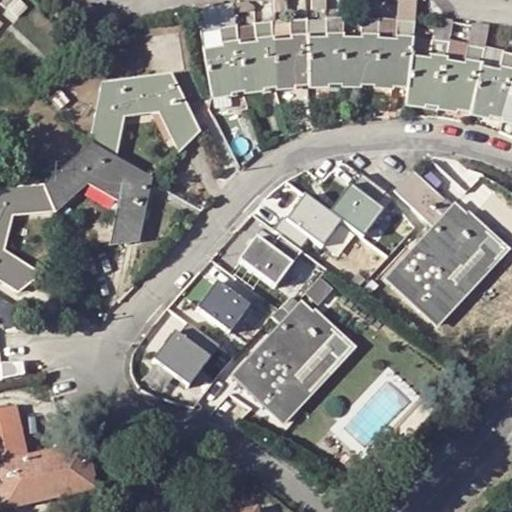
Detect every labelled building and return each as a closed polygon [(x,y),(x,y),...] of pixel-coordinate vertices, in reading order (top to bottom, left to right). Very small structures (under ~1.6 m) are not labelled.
[(29,7),(21,0),(13,0),(7,6),(19,17),(29,7)] [(275,0),(276,12),(289,12),(288,0),(275,0)] [(235,25),(235,30),(238,30),(238,24),(238,19),(232,18),(231,2),(214,4),(216,26),(235,25)] [(235,25),(216,26),(214,4),(193,8),(209,97),(240,92),(237,47),(236,32),(235,30),(235,25)] [(341,41),(341,22),(342,19),(309,19),(310,24),(306,24),(307,87),(339,87),(341,41)] [(307,87),(306,24),(306,20),(275,21),(275,26),(271,26),(274,89),(307,87)] [(372,88),(377,26),(377,21),(359,20),(359,42),(341,41),(339,87),(372,88)] [(412,29),(413,29),(413,23),(380,21),(380,26),(377,26),(372,88),(405,90),(411,38),(412,29)] [(436,21),(432,40),(449,41),(448,48),(452,48),(453,43),(455,37),(449,36),(452,22),(436,21)] [(237,47),(254,46),(253,22),(238,24),(238,30),(235,30),(236,32),(237,47)] [(237,47),(240,92),(274,89),(271,26),(271,22),(253,22),(254,46),(237,47)] [(455,37),(462,38),(465,23),(452,22),(449,36),(455,37)] [(484,48),(482,54),(488,53),(489,45),(485,44),(489,25),(470,23),(467,45),(484,48)] [(449,41),(432,40),(411,38),(405,90),(403,104),(437,108),(448,48),(449,41)] [(482,54),(484,48),(467,45),(453,43),(452,48),(448,48),(437,108),(469,114),(479,70),(482,54)] [(479,70),(469,114),(502,121),(511,83),(511,55),(501,53),(496,74),(479,70)] [(125,112),(160,106),(164,114),(171,113),(180,130),(174,136),(181,150),(200,130),(185,101),(178,104),(176,88),(177,87),(175,84),(168,85),(166,78),(172,77),(170,74),(106,83),(103,98),(106,97),(107,106),(101,105),(95,144),(113,156),(118,149),(125,112)] [(511,83),(502,121),(511,124),(511,83)] [(180,130),(171,113),(164,114),(174,136),(180,130)] [(39,212),(63,202),(92,179),(121,198),(119,206),(126,209),(121,229),(114,230),(111,244),(137,242),(144,210),(138,207),(145,195),(148,194),(149,190),(143,188),(146,181),(150,184),(151,180),(113,156),(95,144),(84,153),(86,155),(81,163),(78,159),(44,186),(2,191),(2,197),(0,196),(0,281),(19,293),(39,275),(27,267),(20,272),(4,263),(7,255),(0,250),(0,241),(5,216),(39,212)] [(361,172),(327,212),(286,177),(261,206),(316,253),(341,224),(355,236),(390,196),(361,172)] [(435,231),(423,243),(430,250),(424,256),(418,249),(388,279),(437,327),(467,296),(451,280),(490,238),(469,217),(466,219),(456,209),(455,211),(418,175),(414,172),(396,191),(395,192),(435,231)] [(121,229),(126,209),(119,206),(114,230),(121,229)] [(243,259),(277,287),(304,252),(283,235),(274,247),(260,236),(243,259)] [(490,238),(451,280),(467,296),(507,254),(490,238)] [(424,256),(430,250),(423,243),(418,249),(424,256)] [(4,263),(20,272),(27,267),(7,255),(4,263)] [(332,295),(318,282),(305,295),(319,308),(332,295)] [(250,308),(217,283),(197,310),(230,334),(250,308)] [(285,425),(315,393),(298,376),(338,335),(316,314),(313,316),(302,306),(300,308),(291,299),(273,319),(282,328),(270,340),(276,346),(271,351),(265,346),(236,378),(285,425)] [(220,347),(188,323),(179,336),(175,333),(154,362),(189,388),(220,347)] [(355,351),(338,335),(298,376),(315,393),(355,351)] [(271,351),(276,346),(270,340),(265,346),(271,351)] [(14,407),(0,409),(0,498),(2,510),(94,490),(84,446),(25,458),(14,407)] [(190,472),(153,480),(159,511),(192,511),(187,489),(194,488),(190,472)]
